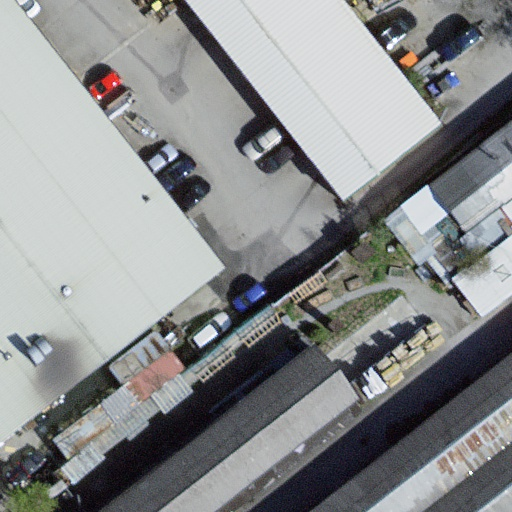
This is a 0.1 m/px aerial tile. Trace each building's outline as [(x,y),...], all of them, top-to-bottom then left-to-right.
[(328,0),(179,0),(335,195),(426,122),(328,0)] [(0,10),(0,428),(203,272),(0,10)] [(511,109),(419,190),(477,257),(511,226),(511,109)] [(511,511),(511,352),(308,511),(511,511)] [(302,356),(101,511),(203,511),(340,406),(302,356)]
